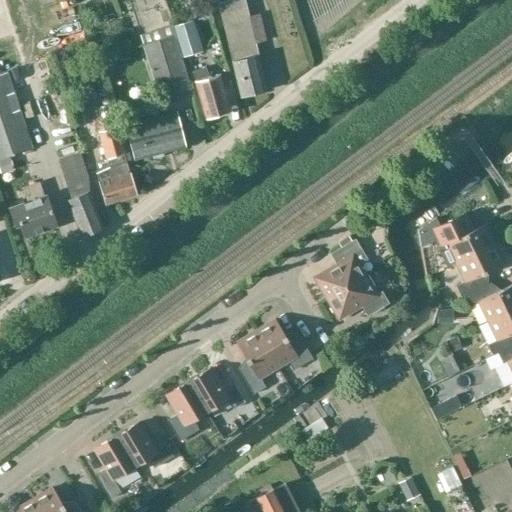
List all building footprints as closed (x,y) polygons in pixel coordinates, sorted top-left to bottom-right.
[(256,42),(265,40),(258,14),(249,16),(245,0),(231,0),(218,3),(241,96),(267,90),(256,42)] [(184,57),(201,51),(192,20),(175,26),(184,57)] [(140,35),(144,45),(162,103),(192,94),(174,35),(176,35),(173,24),(140,35)] [(193,71),(205,113),(206,118),(230,111),(219,74),(209,77),(206,67),(193,71)] [(0,74),(0,159),(32,149),(7,73),(0,74)] [(113,108),(93,113),(106,159),(96,162),(98,171),(101,182),(99,183),(106,204),(137,195),(126,161),(125,154),(118,127),(113,108)] [(135,160),(185,147),(176,112),(126,125),(135,160)] [(82,237),(104,228),(90,191),(87,177),(80,153),(60,160),(72,197),(67,200),(82,237)] [(25,236),(57,225),(46,196),(44,197),(39,182),(23,188),(28,202),(9,209),(16,227),(21,225),(25,236)] [(450,251),(455,262),(491,245),(489,242),(493,240),(486,225),(482,227),(482,225),(463,234),(458,224),(432,236),(441,256),(450,251)] [(336,264),(314,277),(326,298),(365,275),(359,264),(367,259),(362,250),(355,239),(330,254),(336,264)] [(493,249),(491,245),(455,262),(464,281),(456,286),(461,296),(464,295),(487,284),(482,274),(501,265),(500,263),(503,262),(496,247),(493,249)] [(377,294),(365,275),(326,298),(339,319),(361,305),(367,316),(389,303),(382,291),(377,294)] [(464,295),(464,296),(458,299),(462,309),(477,301),(487,321),(511,308),(511,284),(495,293),(490,283),(487,284),(464,295)] [(511,308),(487,321),(496,340),(487,344),(493,355),(497,353),(498,353),(511,345),(511,308)] [(260,331),(257,333),(278,367),(288,362),(293,370),(313,358),(298,333),(287,339),(276,322),(274,323),(273,320),(261,326),(260,331)] [(278,367),(257,333),(254,335),(249,334),(238,340),(240,343),(238,344),(249,362),(238,369),(253,394),(265,387),(260,378),(278,367)] [(511,345),(498,353),(497,353),(502,363),(506,361),(511,372),(511,345)] [(367,357),(357,360),(364,381),(389,373),(383,356),(369,361),(367,357)] [(192,377),(187,379),(206,412),(228,399),(234,409),(245,402),(233,381),(222,387),(211,368),(193,379),(192,377)] [(206,412),(187,379),(183,382),(184,384),(166,395),(177,414),(167,420),(179,441),(199,429),(193,420),(206,412)] [(120,431),(115,434),(135,466),(148,458),(154,468),(173,456),(161,435),(151,441),(139,422),(121,433),(120,431)] [(135,466),(115,434),(111,436),(112,438),(94,449),(106,468),(95,474),(110,498),(121,492),(113,479),(135,466)] [(431,491),(447,489),(444,465),(428,467),(431,491)] [(393,499),(406,492),(399,478),(386,485),(393,499)] [(37,499),(34,501),(40,511),(81,511),(75,501),(64,508),(53,490),(52,491),(50,488),(39,494),(37,499)] [(256,497),(263,511),(282,511),(271,489),(256,497)] [(40,511),(34,501),(31,503),(26,502),(15,508),(17,511),(15,511),(40,511)]
